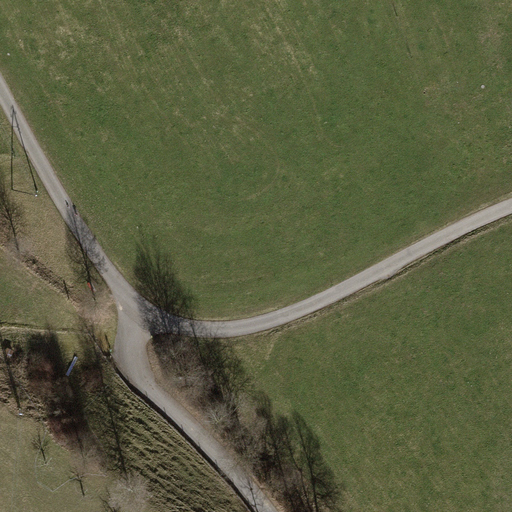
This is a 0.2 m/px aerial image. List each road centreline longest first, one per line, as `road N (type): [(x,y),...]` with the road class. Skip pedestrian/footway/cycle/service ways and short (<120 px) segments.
road 1 (unclassified): [(142,308),(190,329),(257,324),(511,205)]
road 2 (track): [(134,326),(51,348),(128,511)]
road 3 (unclassified): [(0,89),(78,228),(142,308)]
road 4 (residential): [(265,511),(138,373),(130,343),(142,308)]
